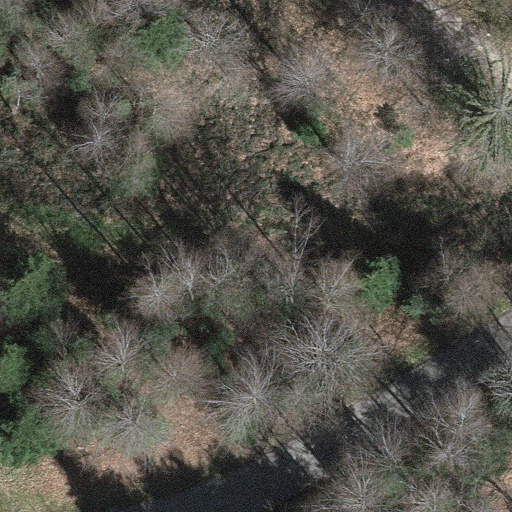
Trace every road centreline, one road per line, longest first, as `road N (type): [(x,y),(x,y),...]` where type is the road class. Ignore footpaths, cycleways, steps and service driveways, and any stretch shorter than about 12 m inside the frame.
road 1 (tertiary): [(511,335),(214,500),(178,511)]
road 2 (track): [(511,83),(403,0)]
